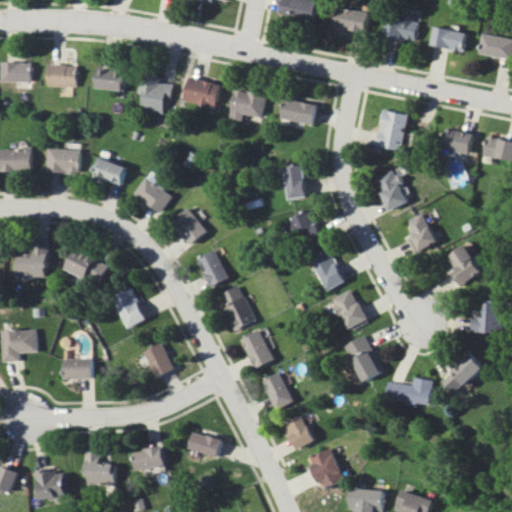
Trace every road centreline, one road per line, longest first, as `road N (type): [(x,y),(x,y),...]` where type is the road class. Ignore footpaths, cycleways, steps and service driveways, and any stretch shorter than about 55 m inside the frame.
road 1 (residential): [(0,15),(136,24),(511,99)]
road 2 (residential): [(0,203),(87,209),(141,239),(268,457),(288,511)]
road 3 (residential): [(353,68),(342,146),(349,195),(433,339)]
road 4 (residential): [(220,371),(185,396),(145,410),(29,416)]
